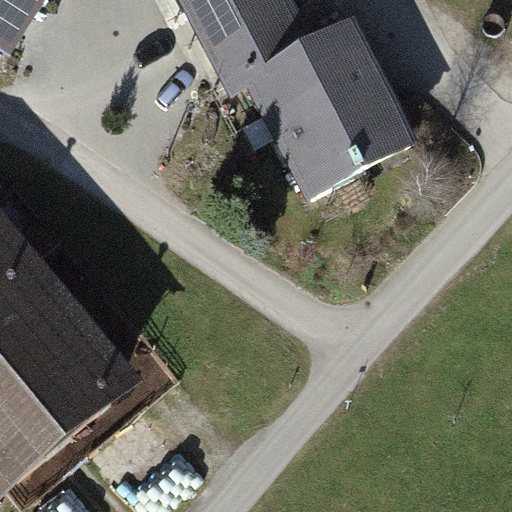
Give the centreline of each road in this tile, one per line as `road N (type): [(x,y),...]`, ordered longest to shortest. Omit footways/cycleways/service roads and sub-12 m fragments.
road 1 (tertiary): [(511,186),(221,511)]
road 2 (track): [(0,121),(361,352)]
road 3 (track): [(96,0),(119,35),(73,167)]
